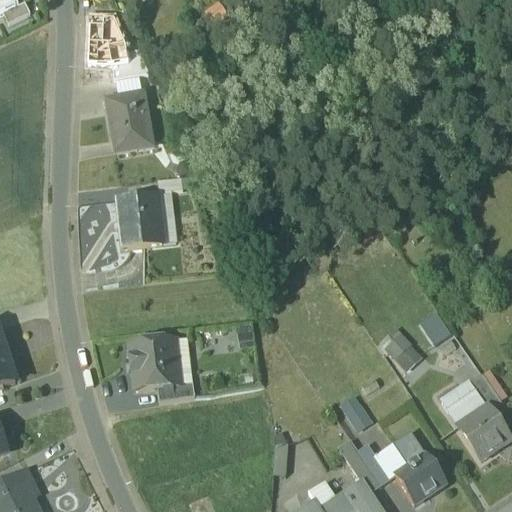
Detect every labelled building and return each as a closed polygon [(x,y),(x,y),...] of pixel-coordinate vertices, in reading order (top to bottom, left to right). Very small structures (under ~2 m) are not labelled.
[(0,0),(0,21),(3,20),(18,12),(11,0),(0,0)] [(18,12),(3,20),(9,31),(30,20),(25,9),(18,12)] [(143,99),(118,103),(119,110),(106,112),(115,160),(136,156),(134,148),(151,145),(143,99)] [(193,181),(157,186),(158,197),(164,197),(198,192),(193,181)] [(158,199),(115,204),(121,254),(160,250),(159,228),(161,227),(159,202),(158,199)] [(474,250),(461,237),(449,250),(462,263),(474,250)] [(434,348),(451,338),(437,316),(420,326),(434,348)] [(252,334),(237,335),(238,349),(253,347),(252,334)] [(409,349),(394,334),(380,347),(394,363),(409,349)] [(175,345),(129,350),(134,396),(157,394),(180,391),(180,390),(175,345)] [(409,349),(394,363),(404,374),(419,360),(409,349)] [(5,361),(0,362),(0,393),(14,388),(5,361)] [(482,379),(469,388),(485,412),(487,411),(494,422),(506,414),(482,379)] [(180,391),(157,394),(158,408),(194,402),(192,388),(180,390),(180,391)] [(469,388),(461,393),(460,393),(440,407),(457,432),(485,412),(469,388)] [(353,402),(343,409),(360,435),(376,425),(364,409),(359,412),(353,402)] [(485,412),(457,432),(458,433),(459,432),(467,444),(466,445),(480,466),(510,445),(494,422),(487,411),(485,412)] [(409,439),(393,449),(408,471),(424,461),(409,439)] [(290,453),(276,452),(273,482),(287,483),(290,453)] [(445,489),(425,460),(424,461),(408,471),(394,481),(411,506),(424,497),(427,501),(445,489)] [(390,485),(377,465),(366,472),(380,492),(390,485)] [(366,472),(355,479),(360,487),(361,486),(370,499),(380,492),(366,472)] [(25,475),(0,487),(0,511),(34,511),(26,493),(32,490),(25,475)] [(360,487),(346,497),(346,496),(333,505),(331,506),(335,511),(378,511),(370,499),(361,486),(360,487)] [(322,489),(307,499),(313,507),(312,508),(314,510),(315,510),(316,511),(335,511),(331,506),(333,505),(322,489)]
